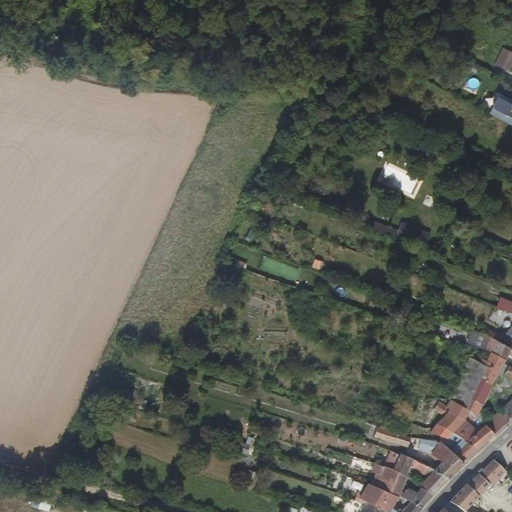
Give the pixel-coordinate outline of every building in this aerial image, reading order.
[(511,50),(503,46),(495,64),(510,71),(511,67),(511,50)] [(467,83),(485,90),(493,77),(475,70),(467,83)] [(501,114),(496,123),(481,114),(473,124),(475,126),(473,129),(493,142),(495,139),(499,141),(504,135),(503,134),(511,121),(501,114)] [(386,234),(389,225),(368,218),(365,227),(386,234)] [(396,240),(427,246),(431,230),(399,223),(396,240)] [(467,340),(463,346),(474,351),(480,354),(483,348),(467,340)] [(511,342),(500,364),(511,369),(511,342)] [(487,366),(508,374),(511,369),(500,364),(480,354),(474,351),(464,369),(481,376),(487,366)] [(484,377),(481,376),(464,369),(440,412),(458,420),(480,385),(484,377)] [(486,388),(491,380),(484,377),(480,385),(486,388)] [(509,388),(491,380),(486,388),(503,397),(509,388)] [(508,400),(511,401),(511,388),(509,388),(503,397),(508,400)] [(492,433),(507,424),(511,417),(511,401),(508,400),(496,413),(498,415),(486,428),(492,433)] [(439,414),(435,412),(430,419),(435,422),(439,414)] [(458,420),(440,412),(439,414),(435,422),(446,429),(451,432),(454,427),(458,420)] [(435,422),(430,419),(419,435),(431,443),(433,445),(446,429),(435,422)] [(458,437),(461,431),(454,427),(451,432),(458,437)] [(408,437),(407,437),(379,428),(378,431),(384,433),(382,438),(404,446),(408,437)] [(431,443),(419,435),(411,447),(424,453),(431,443)] [(458,463),(459,464),(476,447),(465,440),(458,449),(455,447),(448,456),(458,463)] [(432,466),(442,480),(449,473),(434,461),(424,453),(411,447),(408,455),(419,460),(421,463),(424,461),(430,468),(432,466)] [(448,456),(442,452),(434,461),(449,473),(458,463),(448,456)] [(413,493),(424,503),(436,488),(423,476),(415,469),(408,462),(397,458),(389,473),(399,482),(408,467),(410,470),(410,472),(419,481),(420,480),(422,482),(413,493)] [(421,463),(427,471),(430,468),(424,461),(421,463)] [(430,468),(427,471),(423,476),(436,488),(442,480),(432,466),(430,468)] [(380,470),(372,489),(374,490),(392,496),(399,482),(389,473),(380,470)] [(482,501),(503,482),(488,471),(470,489),(482,501)] [(475,508),(482,501),(470,489),(461,497),(475,508)] [(392,496),(374,490),(365,503),(375,511),(386,511),(396,499),(392,496)] [(400,496),(398,500),(406,505),(417,511),(424,503),(413,493),(408,500),(400,496)] [(470,511),(475,508),(461,497),(445,511),(470,511)] [(375,511),(365,503),(363,502),(358,510),(356,511),(375,511)]
